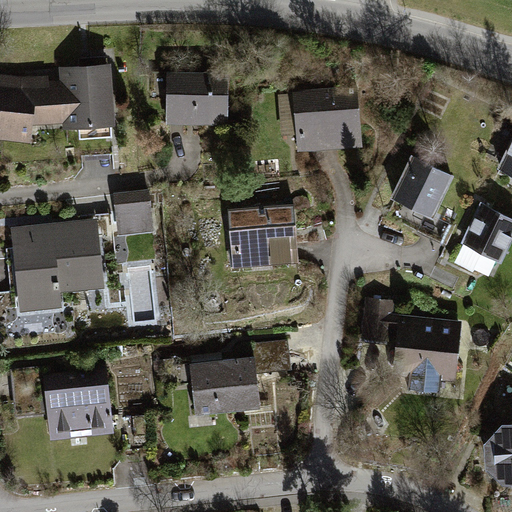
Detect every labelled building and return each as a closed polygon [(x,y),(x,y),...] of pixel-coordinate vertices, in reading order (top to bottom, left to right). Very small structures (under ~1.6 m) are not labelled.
[(112,124),(107,64),(106,64),(105,56),(91,57),(91,65),(68,67),(72,126),(112,124)] [(227,73),(169,72),(168,122),(226,123),(227,73)] [(63,119),(62,85),(48,85),(47,77),(32,78),(33,87),(21,88),(0,85),(0,133),(15,136),(17,121),(63,119)] [(354,87),(301,91),(304,134),(305,149),(355,145),(351,91),(354,91),(354,87)] [(304,134),(301,91),(278,92),(282,136),(304,134)] [(511,141),(500,166),(511,171),(511,141)] [(451,175),(412,156),(393,195),(433,214),(451,175)] [(149,192),(115,195),(116,211),(133,210),(135,229),(152,228),(149,192)] [(289,203),(236,207),(240,266),(291,262),(286,208),(289,207),(289,203)] [(511,235),(511,218),(482,204),(464,240),(501,259),(511,235)] [(94,222),(17,230),(23,290),(101,282),(94,222)] [(389,338),(393,301),(367,298),(363,341),(387,343),(388,338),(389,338)] [(406,319),(400,319),(395,368),(410,370),(409,388),(440,391),(442,370),(455,371),(460,325),(424,321),(422,324),(409,323),(408,321),(406,319)] [(192,362),(191,362),(193,383),(197,412),(260,405),(256,372),(285,369),(281,340),(252,343),(253,355),(239,357),(238,350),(221,351),(222,358),(192,362)] [(168,386),(193,383),(191,362),(192,362),(191,356),(165,358),(168,386)] [(109,427),(102,360),(87,361),(88,373),(49,377),(48,365),(17,368),(21,414),(52,410),(54,432),(109,427)] [(494,445),(486,455),(493,460),(493,473),(509,472),(511,474),(511,424),(506,431),(494,432),(494,445)]
